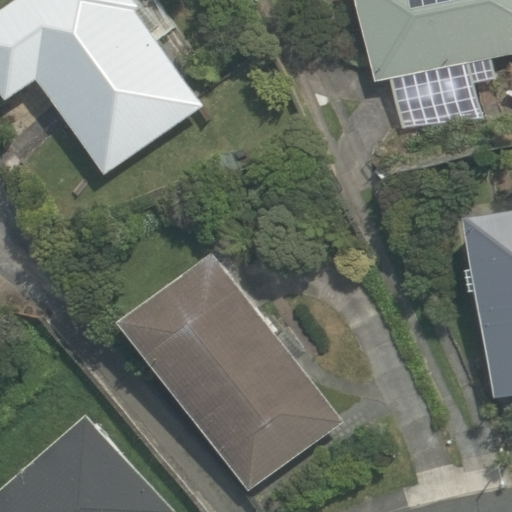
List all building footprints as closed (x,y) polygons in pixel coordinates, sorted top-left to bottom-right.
[(228,114),(162,0),(41,0),(0,24),(0,46),(33,103),(64,85),(118,178),(228,114)] [(511,0),(388,0),(406,88),(511,67),(511,0)] [(511,219),(498,221),(510,400),(511,399),(511,219)] [(370,422),(253,255),(150,326),(267,494),(370,422)] [(196,511),(197,511),(126,422),(11,511),(196,511)]
